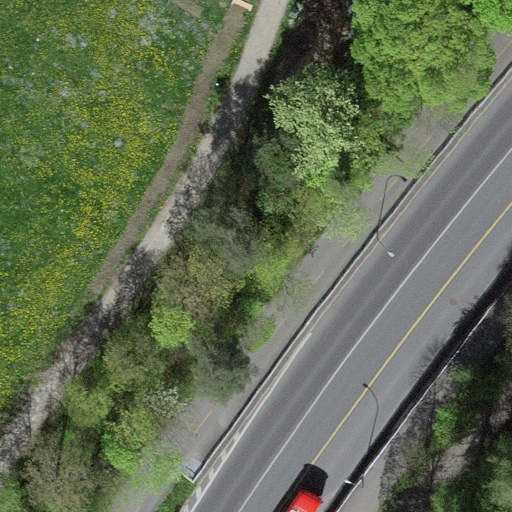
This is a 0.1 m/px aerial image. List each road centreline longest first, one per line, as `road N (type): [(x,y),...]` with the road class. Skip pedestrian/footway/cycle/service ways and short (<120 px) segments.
road 1 (track): [(0,469),(211,149),(275,0)]
road 2 (secondary): [(511,149),(413,269),(239,511)]
road 3 (track): [(408,511),(511,401)]
